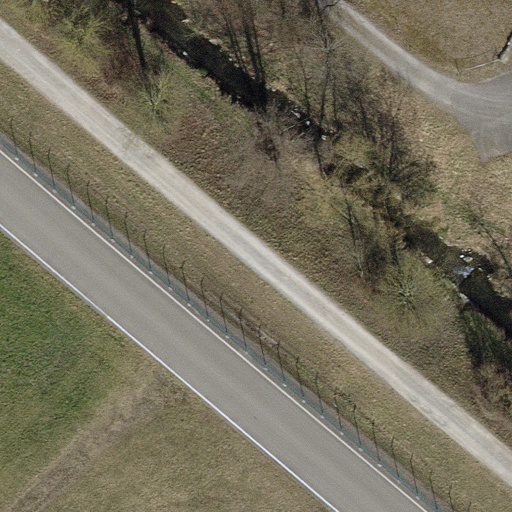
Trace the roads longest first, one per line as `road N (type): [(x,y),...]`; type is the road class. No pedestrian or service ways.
road 1 (track): [(0,36),(511,467)]
road 2 (track): [(464,129),(322,0)]
